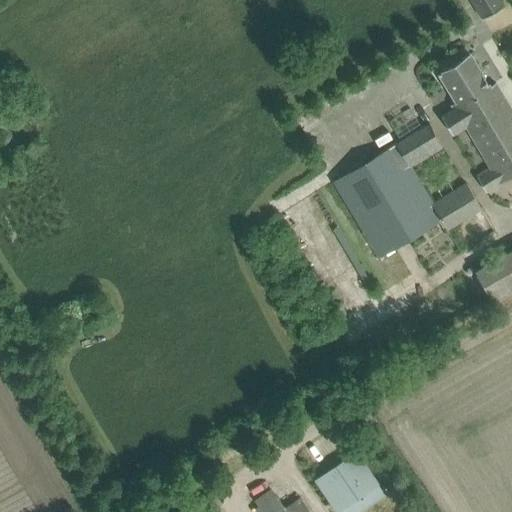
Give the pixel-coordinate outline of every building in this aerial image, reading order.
[(503,5),(500,0),(472,0),(482,17),(503,5)] [(451,132),(452,134),(466,125),(491,167),(477,176),(486,191),(487,190),(489,193),(499,186),(498,184),(511,174),(511,112),(494,83),(489,86),(468,53),(438,71),(456,101),(452,104),(454,107),(441,115),(451,132)] [(446,229),(481,208),(466,182),(432,203),(409,164),(442,144),(429,123),(396,142),(334,181),(379,257),(441,219),(446,229)] [(511,249),(475,270),(492,301),(511,289),(511,249)] [(356,450),(314,479),(337,511),(366,492),(366,491),(379,483),(356,450)] [(366,491),(366,492),(373,502),(386,493),(379,483),(366,491)] [(310,511),(300,497),(278,511),(310,511)]
